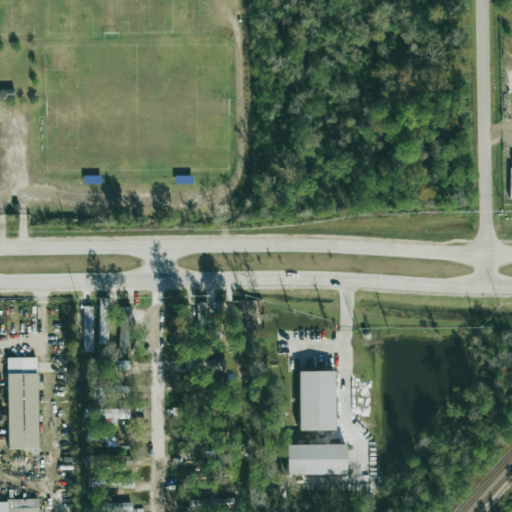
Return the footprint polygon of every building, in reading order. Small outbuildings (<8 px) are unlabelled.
[(107,298),(99,298),(98,343),(106,343),(107,298)] [(91,306),(83,307),(83,351),(92,351),(91,306)] [(129,354),(130,307),(119,307),(118,354),(129,354)] [(8,357),(38,356),(39,446),(9,446),(8,357)] [(298,369),(335,369),(335,432),(299,432),(298,369)] [(93,417),(128,419),(128,410),(93,408),(93,417)] [(287,444),(346,443),(347,474),(287,475),(287,444)] [(0,511),(38,511),(38,500),(0,500),(0,511)] [(98,511),(128,511),(130,511),(131,502),(99,501),(98,511)]
